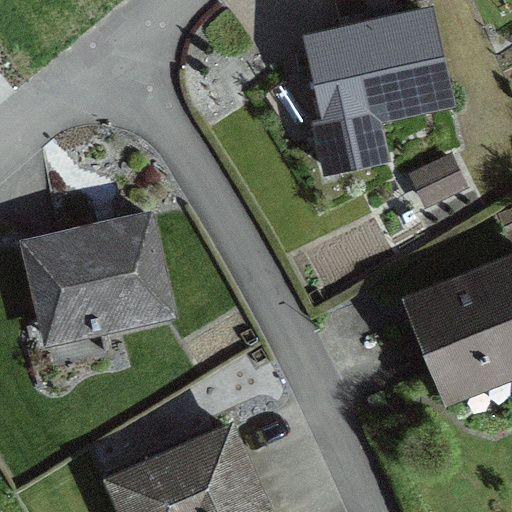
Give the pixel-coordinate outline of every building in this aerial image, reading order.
[(379,159),(370,119),(443,103),(424,16),(390,24),(387,11),(386,11),(387,16),(370,20),(369,15),(367,15),(370,28),(309,41),(328,125),(314,128),(324,171),(379,159)] [(410,178),(423,205),(459,187),(447,161),(410,178)] [(167,316),(145,218),(23,245),(42,331),(87,321),(89,327),(93,326),(95,332),(167,316)] [(448,305),(415,319),(445,396),(511,369),(511,264),(443,293),(448,305)] [(260,511),(225,433),(110,484),(122,511),(260,511)]
